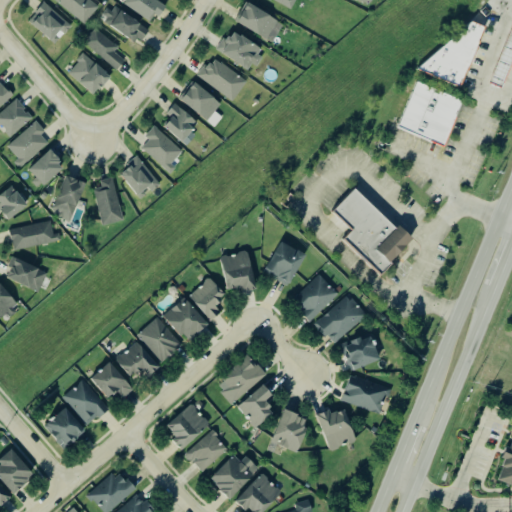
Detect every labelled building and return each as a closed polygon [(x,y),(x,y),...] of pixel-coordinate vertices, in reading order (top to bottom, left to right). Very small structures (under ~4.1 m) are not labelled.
[(98,8),(88,0),(53,0),(84,25),(98,8)] [(153,24),(165,6),(156,0),(126,0),(124,4),(153,24)] [(295,0),(290,10),(272,0),(295,0)] [(273,43),(284,23),(246,2),(235,21),(273,43)] [(71,27),(44,3),(28,20),(51,42),(60,31),(64,34),(71,27)] [(140,45),(150,30),(111,5),(102,19),(140,45)] [(475,22),(487,28),(462,89),(417,70),(475,22)] [(511,26),(511,62),(501,88),(487,82),(511,26)] [(118,47),(94,28),(82,44),(117,70),(125,60),(114,52),(118,47)] [(216,49),(250,71),(264,50),(236,31),(230,40),(225,37),(216,49)] [(111,77),(84,54),(68,72),(95,95),(111,77)] [(199,76),(232,102),(247,83),(214,57),(199,76)] [(221,105),(194,80),(179,97),(206,122),(221,105)] [(0,107),(13,96),(0,82),(0,107)] [(446,148),(398,129),(416,84),(464,102),(446,148)] [(0,125),(10,138),(33,119),(17,99),(0,113),(0,125)] [(199,121),(173,104),(166,115),(169,117),(162,127),(185,142),(199,121)] [(6,149),(22,167),(48,143),(42,136),(46,132),(35,121),(6,149)] [(141,148),(170,175),(176,168),(171,164),(182,152),(154,126),(145,136),(149,140),(141,148)] [(29,170),(44,186),(65,167),(50,150),(29,170)] [(151,192),(161,184),(136,158),(119,174),(139,195),(147,188),(151,192)] [(87,184),(67,176),(50,213),(70,222),(87,184)] [(103,226),(124,220),(112,177),(100,181),(101,187),(93,189),(103,226)] [(0,211),(2,210),(10,221),(28,206),(12,185),(0,195),(0,211)] [(382,274),(346,239),(353,232),(332,212),(355,188),(413,243),(382,274)] [(10,229),(14,250),(60,241),(59,234),(53,235),(51,221),(10,229)] [(280,243),(294,252),(295,250),(304,256),(287,284),(263,269),(280,243)] [(228,294),(257,289),(251,251),(222,256),(228,294)] [(38,293),(48,273),(13,257),(8,267),(12,268),(8,278),(38,293)] [(310,321),(338,295),(320,275),(291,300),(310,321)] [(213,321),(221,313),(215,307),(227,295),(208,278),(189,298),(213,321)] [(0,315),(3,319),(19,305),(0,284),(0,315)] [(177,288),(181,285),(185,290),(181,293),(177,288)] [(331,344),(367,318),(350,296),(314,322),(331,344)] [(163,316),(189,343),(209,324),(184,297),(163,316)] [(164,362),(182,346),(157,317),(138,334),(164,362)] [(345,345),(352,370),(380,362),(373,337),(345,345)] [(134,378),(141,370),(149,378),(162,364),(136,341),(116,362),(134,378)] [(266,376),(250,356),(215,384),(231,404),(266,376)] [(124,399),(135,389),(109,362),(91,379),(109,399),(117,392),(124,399)] [(382,414),(390,387),(350,375),(342,403),(382,414)] [(108,409),(82,380),(63,397),(89,426),(108,409)] [(238,410),(258,429),(275,411),(266,403),(274,395),(262,384),(238,410)] [(210,424),(190,404),(167,428),(177,437),(173,441),(183,451),(210,424)] [(317,417),(330,451),(355,441),(342,407),(317,417)] [(63,450),(85,432),(66,408),(44,426),(63,450)] [(299,452),(309,418),(283,411),(273,445),(299,452)] [(228,449),(211,431),(185,455),(201,473),(228,449)] [(511,485),(511,443),(507,459),(506,459),(498,481),(511,485)] [(0,478),(14,494),(35,475),(11,449),(0,458),(0,478)] [(210,483),(233,500),(259,467),(245,457),(241,462),(232,455),(210,483)] [(87,497),(102,511),(111,511),(133,489),(113,469),(87,497)] [(253,511),(263,511),(282,493),(262,474),(236,502),(247,511),(250,509),(253,511)] [(0,506),(1,507),(12,497),(0,482),(0,506)] [(116,511),(153,511),(139,494),(116,511)] [(312,511),(309,500),(294,504),(296,511),(312,511)]
